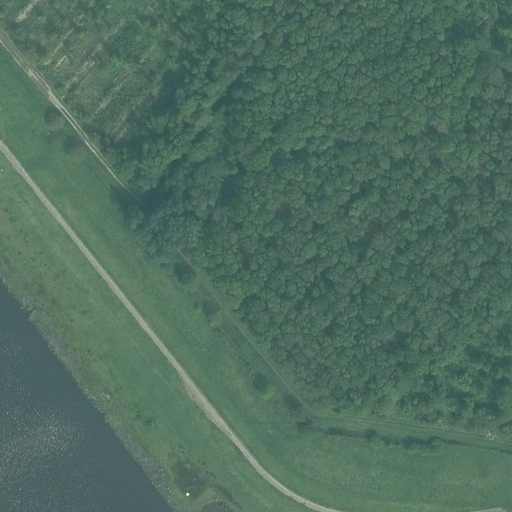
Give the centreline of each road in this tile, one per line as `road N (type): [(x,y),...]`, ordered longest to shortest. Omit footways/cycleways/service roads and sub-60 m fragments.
road 1 (track): [(0,34),(320,415),(511,443)]
road 2 (unclassified): [(327,511),(291,496),(251,461),(0,146)]
